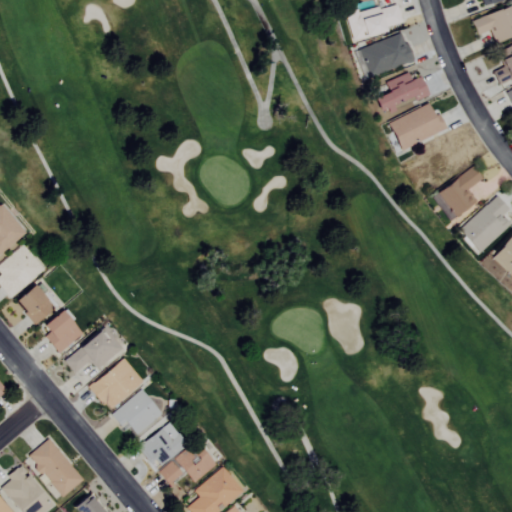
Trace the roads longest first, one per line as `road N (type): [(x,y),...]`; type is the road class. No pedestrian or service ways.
road 1 (residential): [(143,511),(0,337)]
road 2 (residential): [(511,166),(469,108),(425,0)]
